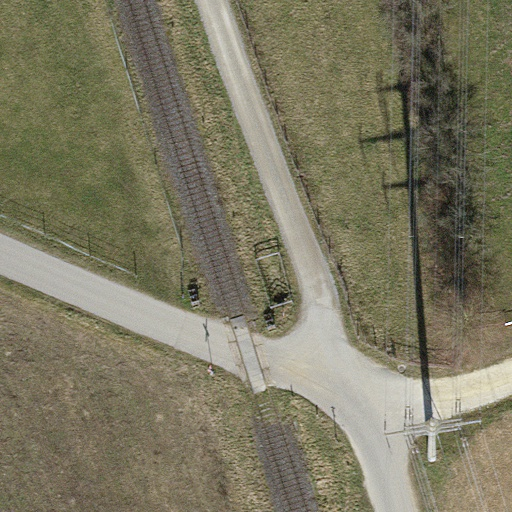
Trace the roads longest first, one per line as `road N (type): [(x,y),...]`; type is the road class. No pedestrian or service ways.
road 1 (track): [(220,0),(357,389)]
road 2 (track): [(0,258),(357,389)]
road 3 (track): [(357,389),(438,402),(511,378)]
road 4 (track): [(357,389),(395,511)]
